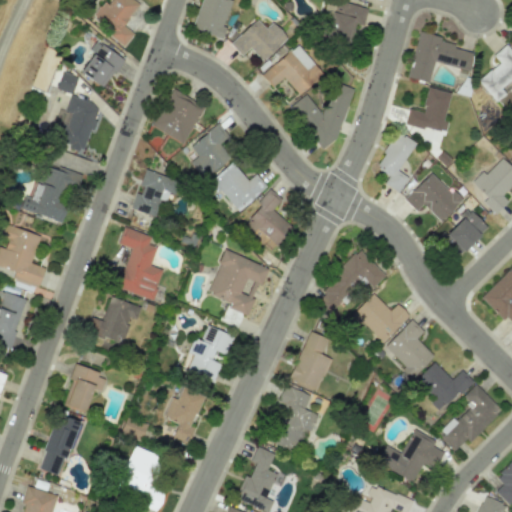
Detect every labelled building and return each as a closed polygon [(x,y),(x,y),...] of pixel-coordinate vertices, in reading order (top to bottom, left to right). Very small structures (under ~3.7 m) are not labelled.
[(122,46),(132,33),(122,25),(138,4),(133,0),(110,0),(107,5),(102,1),(91,15),(110,29),(106,34),(122,46)] [(200,0),(191,28),(220,38),(224,27),(221,26),(230,0),(200,0)] [(366,8),(336,0),(333,0),(323,37),(346,44),(352,22),(361,25),(366,8)] [(271,21),(264,28),(255,19),(228,43),(240,56),(249,48),(260,61),(286,38),(271,21)] [(471,52),(452,48),(453,44),(439,40),(440,36),(417,31),(406,77),(427,82),(432,62),(467,70),(471,52)] [(101,88),(122,59),(95,40),(87,51),(91,54),(78,72),(101,88)] [(321,71),(294,44),(260,76),(271,87),(281,77),(298,94),(321,71)] [(494,102),(504,93),(499,88),(508,80),(511,84),(511,83),(511,53),(504,44),(491,55),(497,62),(475,81),(494,102)] [(77,77),(61,71),(55,88),(71,94),(77,77)] [(350,88),(333,83),(322,120),(305,94),(289,105),(318,150),(335,139),(350,88)] [(449,93),(427,87),(420,112),(407,109),(404,122),(443,133),(446,122),(442,120),(449,93)] [(180,144),(203,108),(172,88),(149,125),(180,144)] [(82,151),(97,105),(68,95),(63,113),(67,114),(58,144),(82,151)] [(229,159),(218,143),(227,137),(218,124),(187,144),(196,157),(188,162),(200,179),(229,159)] [(382,183),(396,192),(406,177),(396,170),(414,143),(396,131),(373,167),(387,176),(382,183)] [(501,196),(511,183),(511,169),(498,156),(472,184),(485,197),(481,202),(493,214),(506,201),(501,196)] [(246,181),(231,162),(209,180),(235,212),(265,187),(254,173),(246,181)] [(59,221),(69,190),(74,192),(80,174),(56,166),(54,171),(40,167),(31,198),(23,196),(19,209),(59,221)] [(131,210),(154,216),(158,199),(165,201),(167,193),(174,194),(177,179),(141,170),(131,210)] [(414,211),(422,204),(438,221),(458,201),(431,171),(402,198),(414,211)] [(270,210),(280,199),(269,190),(245,220),(277,246),(292,227),(270,210)] [(443,235),(462,252),(485,226),(466,209),(443,235)] [(38,235),(9,226),(2,247),(0,246),(0,266),(15,271),(11,285),(26,290),(28,283),(37,286),(43,267),(29,263),(38,235)] [(151,299),(160,269),(149,266),(154,247),(147,244),(149,235),(121,227),(116,244),(127,247),(115,288),(151,299)] [(265,267),(223,250),(205,293),(229,303),(227,307),(245,315),(253,297),(252,297),(265,267)] [(383,275),(359,251),(310,299),(326,314),(363,277),(372,286),(383,275)] [(23,299),(1,292),(0,294),(0,344),(9,347),(23,299)] [(395,303),(388,311),(371,293),(350,312),(379,342),(407,316),(395,303)] [(101,320),(91,317),(87,332),(121,342),(129,317),(135,319),(138,306),(108,297),(101,320)] [(414,339),(422,331),(409,319),(383,346),(404,366),(400,370),(409,378),(432,355),(414,339)] [(211,382),(219,364),(210,360),(213,351),(225,356),(233,337),(205,325),(199,341),(192,338),(185,353),(191,355),(184,370),(211,382)] [(319,355),(325,338),(306,331),(287,379),(315,390),(328,358),(319,355)] [(470,380),(459,370),(450,380),(431,361),(414,378),(434,397),(428,403),(438,413),(470,380)] [(91,388),(99,391),(104,375),(74,365),(61,405),(83,412),(91,388)] [(468,442),(500,410),(473,383),(461,395),(469,403),(437,434),(453,450),(464,439),(468,442)] [(269,443),(293,451),(300,431),(308,434),(315,414),(302,409),(308,394),(282,385),(276,401),(284,403),(269,443)] [(202,395),(180,387),(175,399),(169,397),(162,416),(175,422),(169,439),(185,445),(192,427),(190,426),(202,395)] [(77,421),(55,413),(36,468),(58,476),(77,421)] [(145,423),(124,416),(118,433),(139,440),(145,423)] [(412,481),(419,463),(433,469),(441,451),(430,447),(434,439),(410,429),(400,453),(382,446),(374,464),(412,481)] [(160,458),(131,445),(112,488),(155,508),(164,489),(149,482),(160,458)] [(272,453),(255,446),(248,462),(253,464),(248,477),(243,475),(233,498),(266,511),(270,500),(264,498),(274,473),(265,470),(272,453)] [(405,511),(410,500),(371,485),(365,502),(355,498),(349,511),(388,511),(390,508),(399,511),(405,511)] [(49,511),(55,494),(26,486),(18,511),(49,511)] [(500,511),(504,505),(482,495),(475,511),(500,511)]
